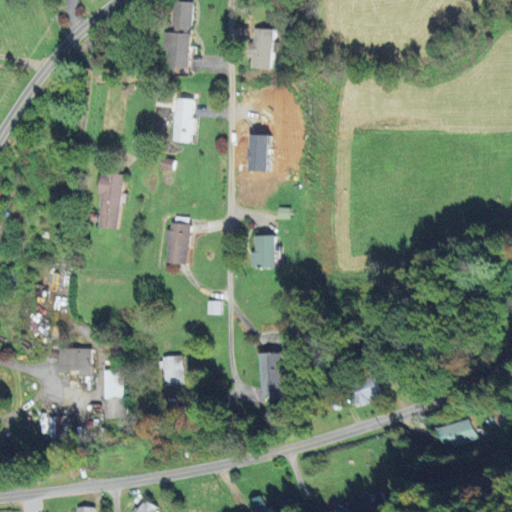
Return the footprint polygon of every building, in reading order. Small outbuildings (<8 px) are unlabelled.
[(190,2),(173,1),(171,32),(164,32),(163,51),(167,51),(166,68),(187,69),(190,2)] [(251,69),(272,69),(273,30),(253,29),(251,69)] [(189,143),(190,135),(192,135),(194,100),(174,99),(171,142),(189,143)] [(116,231),(124,176),(100,172),(97,195),(101,196),(96,228),(116,231)] [(289,208),(276,207),(276,219),(289,220),(289,208)] [(165,264),(187,265),(188,225),(166,224),(165,264)] [(275,268),(274,236),(254,236),(254,253),(250,253),(250,269),(275,268)] [(219,315),(219,301),(206,301),(205,315),(219,315)] [(90,350),(58,349),(57,371),(78,371),(78,376),(90,377),(90,350)] [(257,354),(259,398),(287,397),(285,353),(257,354)] [(161,357),(162,386),(184,385),(183,356),(161,357)] [(124,371),(103,372),(104,419),(125,419),(124,371)] [(350,385),(358,407),(369,403),(368,399),(378,395),(371,377),(350,385)] [(47,418),(48,442),(63,442),(62,418),(47,418)] [(432,430),(438,449),(472,438),(467,420),(432,430)] [(329,509),(329,511),(379,511),(385,511),(380,494),(329,509)] [(245,502),(249,511),(272,511),(270,506),(265,509),(259,496),(245,502)] [(286,511),(293,510),(289,498),(276,503),(279,511),(286,511)] [(132,511),(156,511),(158,511),(141,500),(132,511)]
